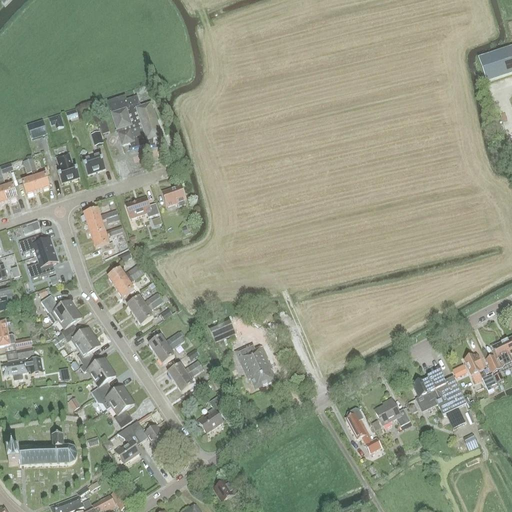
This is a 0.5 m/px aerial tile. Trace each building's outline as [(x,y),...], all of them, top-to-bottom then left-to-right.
[(487,83),(511,74),(511,48),(479,60),(487,83)] [(125,97),(108,103),(122,147),(130,144),(131,150),(129,151),(140,148),(144,147),(155,148),(153,147),(153,140),(161,137),(151,105),(141,108),(137,97),(126,101),(125,97)] [(77,109),(67,113),(70,120),(79,116),(77,109)] [(54,130),(66,127),(63,115),(51,118),(54,130)] [(103,136),(110,134),(106,121),(99,123),(103,136)] [(48,135),(43,122),(28,127),(32,141),(48,135)] [(103,144),(100,133),(91,136),(95,147),(103,144)] [(106,171),(101,155),(82,161),(87,177),(106,171)] [(73,167),(69,156),(56,160),(60,171),(57,172),(62,186),(80,180),(76,166),(73,167)] [(32,173),(36,171),(33,160),(28,162),(32,173)] [(32,173),(28,162),(23,164),(27,174),(32,173)] [(34,179),(38,193),(50,190),(45,175),(38,178),(36,171),(32,173),(34,179)] [(27,197),(38,193),(34,179),(22,183),(27,197)] [(0,183),(0,186),(6,204),(17,200),(13,186),(6,188),(4,182),(0,183)] [(185,202),(181,188),(163,194),(167,208),(178,204),(180,208),(186,207),(184,202),(185,202)] [(149,207),(146,199),(125,206),(130,220),(147,215),(148,219),(159,216),(156,205),(149,207)] [(116,212),(100,217),(98,211),(84,216),(88,227),(102,223),(106,221),(118,217),(116,212)] [(106,221),(108,226),(119,222),(118,217),(106,221)] [(25,236),(40,231),(37,223),(27,227),(27,229),(23,230),(25,236)] [(88,227),(91,239),(105,234),(105,233),(102,223),(88,227)] [(105,234),(91,239),(95,250),(101,248),(103,254),(114,250),(112,244),(109,245),(107,239),(123,234),(121,228),(105,233),(105,234)] [(43,236),(19,244),(23,256),(34,252),(37,258),(54,252),(50,241),(45,242),(43,236)] [(39,265),(27,269),(32,281),(55,273),(53,266),(58,264),(54,252),(37,258),(39,265)] [(121,265),(132,259),(129,253),(118,258),(121,265)] [(138,267),(124,276),(120,271),(108,279),(115,289),(141,271),(138,267)] [(11,270),(14,280),(20,278),(17,269),(11,270)] [(134,291),(130,285),(144,275),(141,271),(115,289),(122,299),(134,291)] [(50,280),(52,287),(59,285),(56,277),(50,280)] [(12,289),(0,291),(0,313),(9,312),(8,303),(15,302),(12,289)] [(45,290),(38,293),(40,298),(47,295),(45,290)] [(134,317),(160,300),(157,295),(143,305),(140,299),(127,307),(134,317)] [(51,297),(41,304),(49,316),(48,317),(53,325),(49,328),(50,329),(59,322),(75,311),(70,303),(59,309),(51,297)] [(163,304),(160,300),(134,317),(141,328),(153,319),(149,313),(163,304)] [(164,322),(172,316),(169,310),(160,316),(164,322)] [(81,320),(75,311),(59,322),(65,331),(61,333),(63,335),(65,339),(75,332),(71,327),(81,320)] [(215,344),(235,335),(228,321),(209,330),(215,344)] [(78,337),(75,332),(65,339),(66,340),(69,344),(74,352),(78,350),(94,339),(88,330),(78,337)] [(9,337),(8,334),(0,335),(0,348),(10,346),(15,345),(16,352),(32,349),(30,340),(15,343),(14,337),(12,336),(9,337)] [(155,356),(182,339),(179,334),(165,343),(161,338),(149,346),(155,356)] [(83,367),(90,362),(94,360),(90,355),(100,348),(94,339),(78,350),(84,359),(80,361),(83,367)] [(185,343),(182,339),(155,356),(162,367),(175,358),(171,352),(185,343)] [(64,347),(61,343),(55,347),(58,351),(64,347)] [(492,349),(502,370),(511,364),(511,359),(510,356),(504,343),(492,349)] [(272,370),(262,348),(255,351),(252,345),(235,353),(249,384),(251,383),(256,392),(275,382),(270,371),(272,370)] [(35,358),(33,350),(6,355),(7,363),(35,358)] [(191,363),(199,357),(195,351),(187,357),(191,363)] [(487,378),(477,357),(474,359),(473,357),(471,358),(471,357),(469,358),(467,359),(466,360),(466,361),(464,362),(472,378),(479,374),(488,393),(493,390),(491,387),(497,385),(492,375),(487,378)] [(500,370),(493,357),(486,360),(492,374),(500,370)] [(2,367),(4,379),(13,377),(14,383),(23,381),(22,376),(28,375),(28,374),(31,374),(31,377),(43,375),(41,360),(29,362),(30,366),(27,366),(26,362),(20,363),(2,367)] [(94,367),(90,362),(83,367),(80,369),(84,374),(87,372),(93,380),(110,369),(104,361),(94,367)] [(75,372),(79,369),(76,363),(71,366),(75,372)] [(175,385),(201,367),(198,363),(184,372),(180,367),(168,375),(175,385)] [(204,372),(201,367),(175,385),(181,395),(194,387),(190,381),(204,372)] [(94,400),(109,390),(106,385),(116,378),(110,369),(93,380),(99,389),(95,392),(91,395),(94,400)] [(444,383),(442,380),(443,379),(440,373),(419,383),(418,382),(414,384),(414,385),(412,386),(419,400),(423,398),(427,407),(436,402),(440,401),(436,392),(446,387),(444,383)] [(504,381),(500,374),(494,377),(497,384),(504,381)] [(444,383),(446,387),(436,392),(440,401),(436,402),(443,417),(446,415),(453,430),(466,424),(459,409),(467,406),(453,378),(444,383)] [(220,390),(216,380),(211,383),(216,392),(220,390)] [(112,408),(128,397),(122,388),(112,395),(109,390),(94,400),(98,405),(102,406),(107,412),(112,408)] [(134,406),(128,397),(112,408),(118,417),(114,419),(121,430),(131,423),(124,413),(134,406)] [(81,407),(76,399),(68,404),(73,412),(81,407)] [(206,435),(223,424),(216,414),(224,409),(217,399),(209,404),(213,410),(208,413),(210,417),(205,420),(203,418),(198,422),(206,435)] [(473,403),(470,404),(467,399),(464,401),(469,410),(475,407),(473,403)] [(398,414),(391,401),(383,405),(384,408),(375,412),(383,427),(396,420),(402,432),(412,426),(403,411),(398,414)] [(418,412),(414,406),(409,409),(412,415),(418,412)] [(347,417),(348,419),(345,421),(357,442),(362,439),(365,446),(365,447),(370,456),(381,450),(377,440),(372,443),(361,421),(363,420),(358,411),(356,410),(347,415),(347,417)] [(134,434),(141,444),(148,440),(152,446),(150,448),(154,453),(167,444),(156,428),(145,435),(141,429),(134,434)] [(136,448),(141,444),(134,434),(128,438),(133,444),(122,451),(121,448),(115,452),(124,466),(140,454),(136,448)] [(475,441),(472,435),(463,440),(466,445),(475,441)] [(64,449),(63,438),(52,438),(53,450),(19,452),(19,455),(8,456),(9,467),(20,466),(20,468),(64,467),(69,466),(71,466),(72,465),(73,465),(74,464),(75,463),(75,462),(76,461),(76,460),(77,459),(77,457),(77,456),(76,455),(76,454),(75,453),(74,452),(73,451),(72,450),(71,450),(71,449),(70,449),(68,449),(64,449)] [(467,449),(462,438),(456,441),(462,452),(467,449)] [(90,450),(99,447),(97,439),(87,441),(90,450)] [(114,447),(110,442),(104,446),(108,451),(114,447)] [(219,487),(218,487),(215,489),(215,490),(213,491),(222,505),(228,501),(234,511),(245,504),(239,495),(235,497),(226,483),(219,487)] [(100,489),(97,485),(89,490),(91,494),(100,489)] [(73,511),(83,508),(85,511),(92,508),(92,507),(89,502),(82,505),(79,498),(90,492),(87,488),(77,495),(79,498),(50,509),(51,511),(73,511)] [(121,511),(127,508),(117,492),(111,496),(121,511)] [(92,508),(85,511),(104,511),(114,506),(110,498),(92,507),(92,508)]
